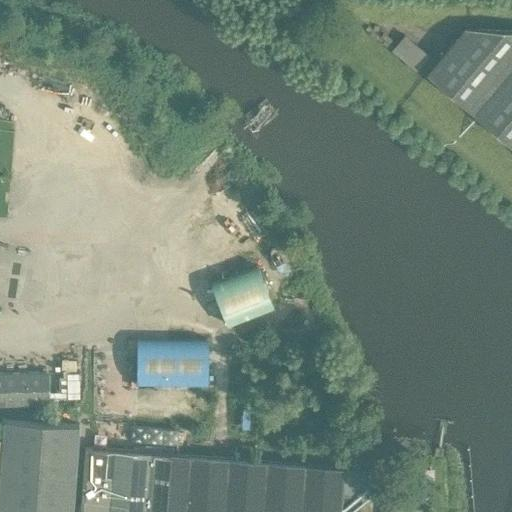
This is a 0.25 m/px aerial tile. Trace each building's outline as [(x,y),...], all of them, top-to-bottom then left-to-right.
[(511,28),(470,26),(430,72),(511,142),(511,28)] [(430,54),(404,33),(390,50),(416,71),(430,54)] [(257,265),(211,284),(228,324),(274,305),(273,305),(258,266),(257,265)] [(208,339),(136,339),(136,383),(207,383),(208,339)] [(80,369),(65,369),(65,396),(80,396),(80,369)] [(46,372),(0,372),(0,405),(47,404),(46,372)] [(0,511),(71,511),(78,424),(1,418),(0,436),(0,511)] [(85,446),(79,511),(360,511),(362,494),(355,493),(342,492),(343,474),(344,466),(287,462),(173,453),(85,446)]
